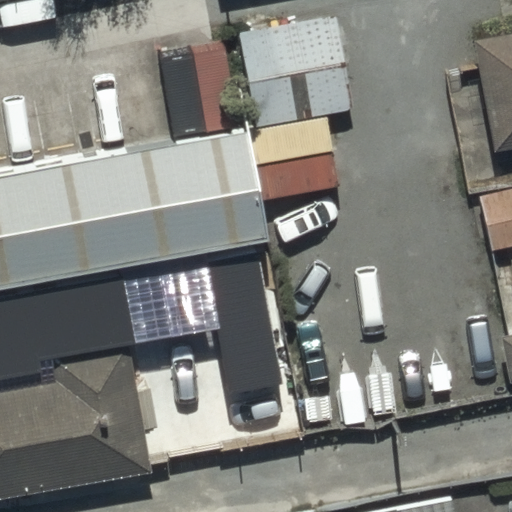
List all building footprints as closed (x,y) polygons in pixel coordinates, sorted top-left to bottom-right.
[(334,15),(237,32),(253,126),(351,109),(334,15)] [(511,27),(473,35),(494,148),(511,144),(511,27)] [(0,286),(270,237),(249,128),(0,173),(0,286)] [(511,185),(478,193),(489,248),(511,243),(511,185)] [(511,255),(509,256),(511,269),(511,329),(499,332),(508,378),(511,377),(511,255)] [(240,375),(282,367),(270,302),(227,310),(240,375)] [(0,493),(150,467),(126,336),(48,350),(53,376),(0,385),(0,493)] [(370,511),(456,511),(454,496),(370,511)]
